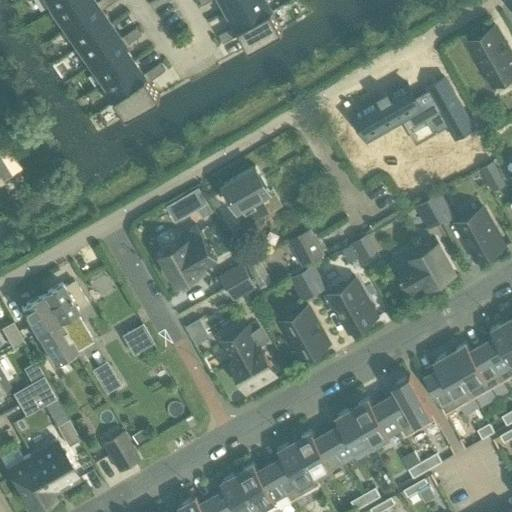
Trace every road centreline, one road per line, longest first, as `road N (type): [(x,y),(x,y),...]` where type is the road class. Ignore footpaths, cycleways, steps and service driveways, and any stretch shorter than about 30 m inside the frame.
road 1 (residential): [(83,511),(511,270)]
road 2 (residential): [(113,224),(499,0)]
road 3 (residential): [(135,0),(182,70),(208,53),(180,0)]
road 4 (residential): [(113,224),(180,341)]
road 5 (residential): [(0,285),(113,224)]
